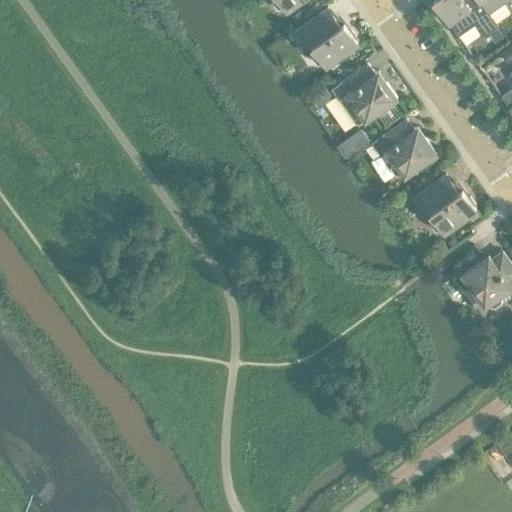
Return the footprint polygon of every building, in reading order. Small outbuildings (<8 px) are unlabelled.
[(489,13),(480,0),(434,0),(459,34),(475,23),(483,34),(498,24),(490,12),(489,13)] [(511,0),(480,0),(489,13),(490,12),(505,1),(511,10),(511,0)] [(326,63),(358,40),(344,21),(340,23),(328,6),(301,25),(291,32),(296,41),(300,44),(309,45),(313,44),(316,48),(313,51),(313,56),(317,62),(321,63),(325,61),(326,63)] [(398,96),(379,69),(375,72),(367,61),(331,87),(347,109),(356,121),(360,121),(363,120),(366,118),(398,96)] [(511,69),(510,71),(511,74),(511,87),(502,95),(511,109),(511,69)] [(403,171),(405,174),(437,151),(418,125),(414,128),(407,117),(373,141),(382,152),(387,148),(394,158),(391,161),(391,166),(395,172),(400,173),(403,171)] [(477,207),(475,204),(479,201),(472,193),(469,195),(463,187),(459,190),(446,172),(414,195),(421,207),(427,203),(432,209),(431,210),(434,215),(431,218),(431,222),(435,229),(440,229),(443,228),(445,229),(477,207)] [(511,286),(511,287),(511,262),(503,249),(492,257),(489,253),(463,272),(485,304),(488,302),(491,305),(495,305),(502,301),(503,297),(501,293),(511,286)]
